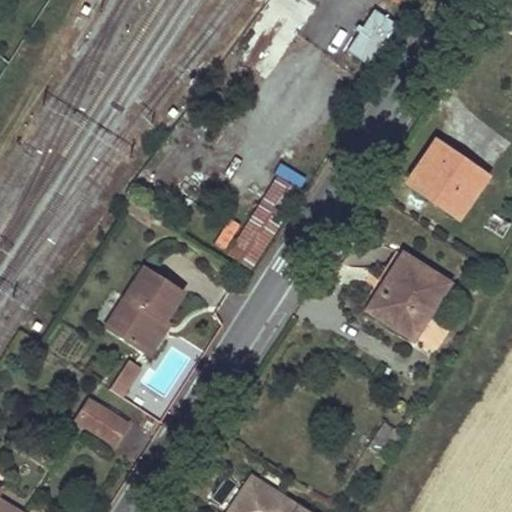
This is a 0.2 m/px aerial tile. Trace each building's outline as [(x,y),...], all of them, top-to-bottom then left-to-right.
[(272,0),(242,64),(273,78),(309,0),(272,0)] [(369,64),(395,21),(371,6),(345,49),(369,64)] [(328,63),(320,74),(344,91),(351,80),(328,63)] [(299,105),(320,120),(327,111),(306,96),(299,105)] [(456,216),(482,180),(458,164),(462,159),(436,141),(408,182),(456,216)] [(462,159),(458,164),(482,180),(486,175),(462,159)] [(282,162),(276,170),(296,186),(303,178),(282,162)] [(228,254),(252,267),(280,216),(256,203),(228,254)] [(226,249),(236,221),(225,217),(214,245),(226,249)] [(403,255),(367,309),(414,338),(449,283),(403,255)] [(107,327),(139,348),(157,319),(162,322),(178,296),(142,273),(107,327)] [(157,319),(139,348),(146,352),(164,324),(157,319)] [(11,335),(0,353),(0,367),(5,371),(23,344),(11,335)] [(125,397),(141,364),(123,356),(107,388),(125,397)] [(88,399),(74,420),(111,444),(125,423),(88,399)] [(382,422),(365,446),(374,453),(385,439),(396,446),(403,436),(382,422)] [(226,511),(238,511),(254,491),(270,501),(275,494),(250,478),(226,511)] [(254,491),(238,511),(303,511),(275,494),(270,501),(254,491)] [(0,511),(16,511),(0,501),(0,511)]
